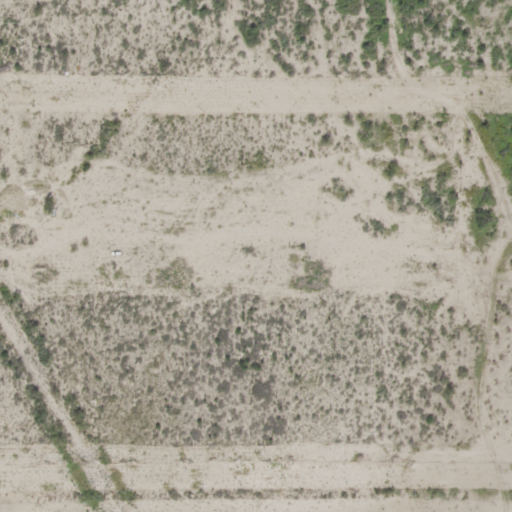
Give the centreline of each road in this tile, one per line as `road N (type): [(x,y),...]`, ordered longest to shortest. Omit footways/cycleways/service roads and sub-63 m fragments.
road 1 (track): [(511,244),(373,184),(265,75),(244,0)]
road 2 (track): [(511,511),(509,464),(481,403),(511,264)]
